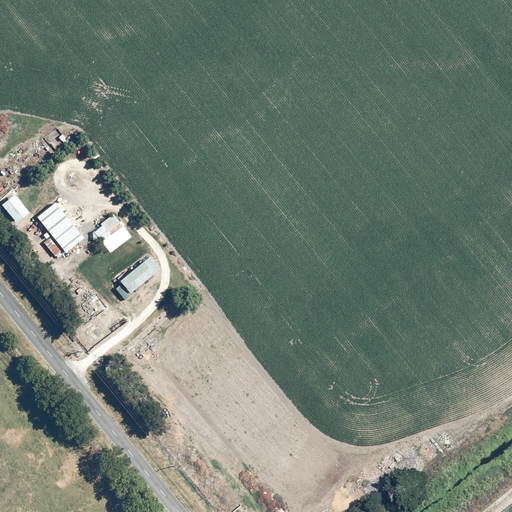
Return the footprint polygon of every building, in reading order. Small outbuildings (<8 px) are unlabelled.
[(12,194),(0,202),(0,206),(12,223),(26,212),(12,194)] [(81,239),(53,202),(34,217),(48,234),(40,240),(53,257),(60,251),(62,253),(81,239)] [(118,221),(106,232),(111,238),(124,227),(118,221)] [(147,257),(117,281),(127,294),(146,279),(148,282),(154,277),(152,274),(157,270),(147,257)] [(116,291),(110,284),(102,291),(108,298),(116,291)]
